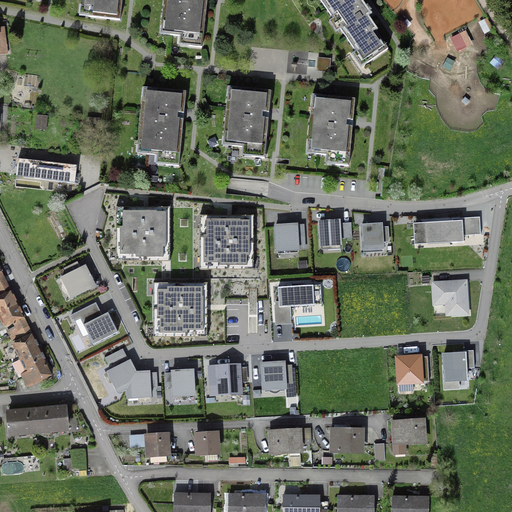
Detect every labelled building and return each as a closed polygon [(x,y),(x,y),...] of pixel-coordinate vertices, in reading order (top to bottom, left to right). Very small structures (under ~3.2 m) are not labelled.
[(121,0),(81,0),(80,17),(120,20),(121,0)] [(206,0),(166,0),(163,34),(204,38),(206,0)] [(321,0),(333,17),(329,20),(336,31),(340,28),(355,50),(351,53),(361,66),(388,47),(382,38),(379,40),(372,29),(377,26),(368,14),(372,12),(363,0),(321,0)] [(143,90),(138,155),(177,159),(182,93),(143,90)] [(268,94),(228,91),(223,149),(264,152),(268,94)] [(353,102),(311,99),(307,156),(348,159),(353,102)] [(77,165),(18,158),(16,176),(75,183),(77,165)] [(174,204),(118,204),(117,263),(174,264),(174,204)] [(259,212),(202,211),(201,264),(258,265),(259,212)] [(341,219),(318,220),(319,246),(342,245),(341,219)] [(465,221),(429,223),(430,245),(466,244),(465,221)] [(389,224),(366,225),(367,250),(390,248),(389,224)] [(297,226),(276,226),(276,253),(297,252),(297,226)] [(86,267),(63,277),(72,298),(95,287),(86,267)] [(211,280),(157,279),(156,337),(210,338),(211,280)] [(467,280),(433,281),(434,304),(452,304),(452,314),(468,314),(467,280)] [(0,311),(16,304),(6,282),(0,285),(0,296),(1,299),(0,299),(0,311)] [(321,285),(278,287),(279,307),(322,305),(321,285)] [(27,326),(16,304),(0,311),(0,319),(8,335),(27,326)] [(108,312),(83,324),(93,344),(118,332),(108,312)] [(40,351),(27,326),(8,335),(20,360),(40,351)] [(52,374),(40,351),(20,360),(12,365),(19,379),(22,377),(27,387),(52,374)] [(471,353),(449,354),(450,381),(473,380),(471,353)] [(429,357),(398,359),(399,383),(430,382),(429,357)] [(152,400),(151,373),(138,374),(132,363),(109,375),(119,393),(127,389),(127,401),(152,400)] [(241,363),(207,365),(209,396),(243,394),(241,363)] [(292,364),(262,365),(263,388),(292,387),(292,364)] [(174,396),(199,396),(198,369),(173,369),(174,396)] [(64,409),(36,412),(38,432),(66,429),(64,409)] [(9,434),(38,432),(36,412),(8,414),(9,434)] [(422,421),(394,424),(396,446),(424,443),(422,421)] [(298,431),(269,433),(271,455),(300,453),(298,431)] [(360,431),(332,432),(333,454),(360,453),(360,431)] [(214,435),(197,436),(198,455),(215,453),(214,435)] [(165,436),(146,437),(147,457),(166,456),(165,436)] [(385,445),(375,446),(375,462),(385,462),(385,445)] [(72,458),(64,459),(65,472),(87,471),(86,450),(71,450),(72,458)] [(320,511),(320,495),(283,494),(282,511),(320,511)] [(209,511),(209,497),(174,497),(173,511),(209,511)] [(263,511),(263,497),(228,497),(227,511),(263,511)] [(372,511),(373,500),(338,498),(337,511),(372,511)] [(428,511),(429,500),(391,500),(390,511),(428,511)]
